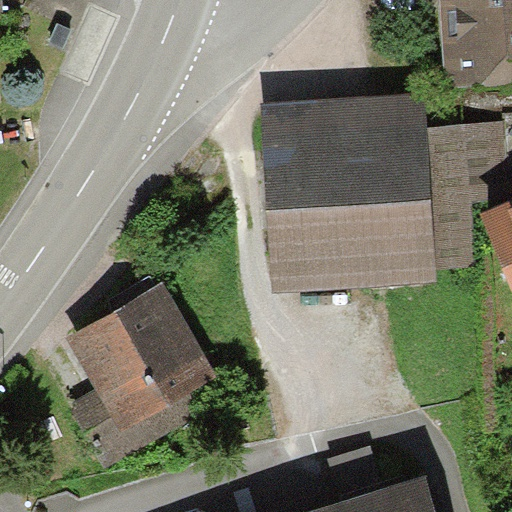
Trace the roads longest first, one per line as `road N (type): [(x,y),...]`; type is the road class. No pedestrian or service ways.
road 1 (tertiary): [(0,302),(84,182),(158,43)]
road 2 (unclassified): [(158,43),(212,50),(275,0)]
